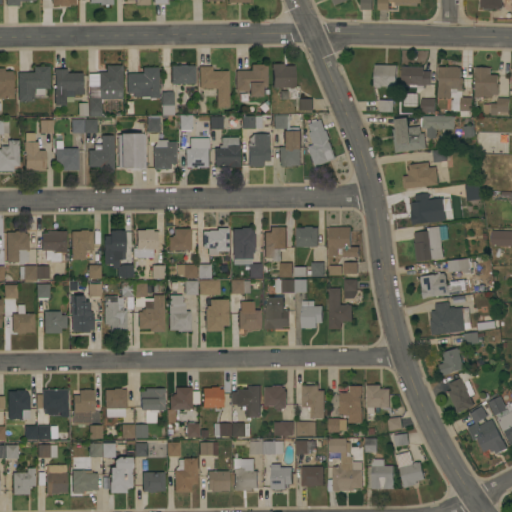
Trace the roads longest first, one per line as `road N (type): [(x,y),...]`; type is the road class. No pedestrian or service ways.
road 1 (tertiary): [(511,38),(0,38)]
road 2 (tertiary): [(312,33),(374,194),(397,360),(476,511)]
road 3 (residential): [(397,360),(0,364)]
road 4 (residential): [(374,194),(0,199)]
